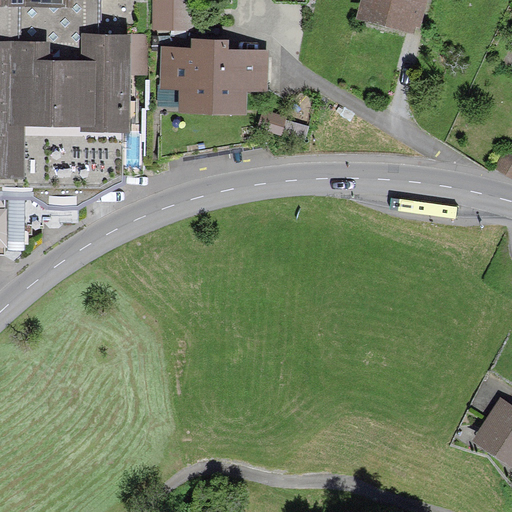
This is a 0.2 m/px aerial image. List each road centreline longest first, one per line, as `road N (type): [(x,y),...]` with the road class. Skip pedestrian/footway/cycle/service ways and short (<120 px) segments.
road 1 (tertiary): [(0,313),(104,236),(180,202),(262,179),(410,179),(511,202)]
road 2 (track): [(138,511),(185,474),(222,470),(286,484),(341,479),(424,511)]
